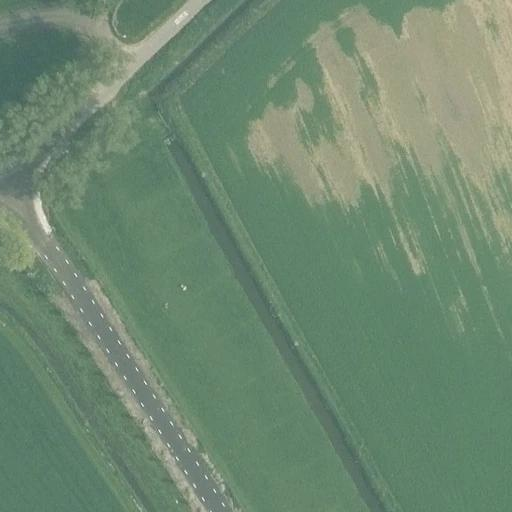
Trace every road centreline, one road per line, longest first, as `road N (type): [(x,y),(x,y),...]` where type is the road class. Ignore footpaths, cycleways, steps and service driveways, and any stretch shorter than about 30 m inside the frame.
road 1 (unclassified): [(219,511),(53,256),(0,206)]
road 2 (unclassified): [(0,201),(203,0)]
